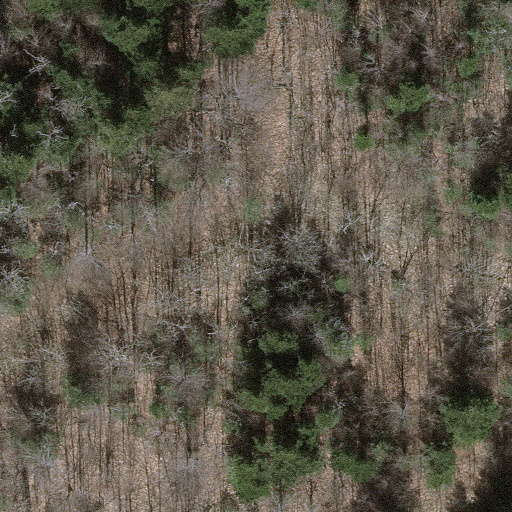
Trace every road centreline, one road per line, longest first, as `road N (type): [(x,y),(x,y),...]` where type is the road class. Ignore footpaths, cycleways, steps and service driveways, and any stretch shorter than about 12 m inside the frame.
road 1 (track): [(384,219),(298,217),(215,236),(88,286),(0,342)]
road 2 (track): [(511,146),(384,219),(511,258)]
